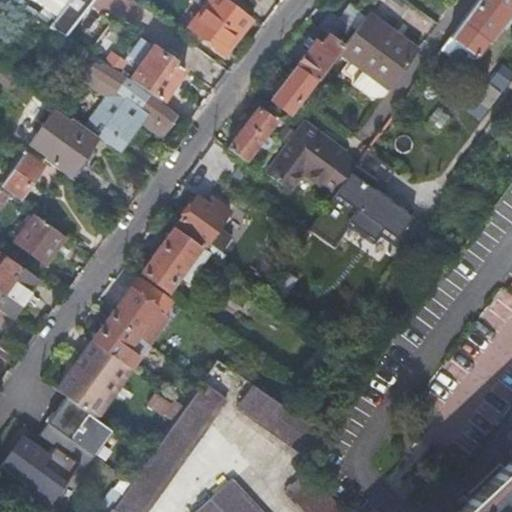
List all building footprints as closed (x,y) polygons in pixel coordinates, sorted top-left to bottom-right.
[(70,0),(59,15),(49,27),(62,35),(64,36),(92,0),(70,0)] [(234,29),(247,12),(248,12),(232,0),(213,0),(191,27),(224,52),(239,32),(234,29)] [(511,0),(477,0),(450,38),(476,58),(489,41),(490,41),(511,10),(511,0)] [(248,12),(247,12),(234,29),(239,32),(252,16),(252,15),(248,12)] [(354,34),(344,47),(341,51),(365,70),(390,89),(411,61),(416,53),(392,34),(393,32),(369,13),(368,15),(354,34)] [(329,36),(344,47),(354,34),(331,16),(320,29),(329,36)] [(316,43),(298,67),(318,81),(341,52),(341,51),(344,47),(329,36),(321,46),(316,43)] [(137,84),(162,101),(184,68),(141,38),(129,55),(134,66),(138,70),(131,80),(137,84)] [(476,58),(450,38),(442,48),(440,51),(466,71),(476,58)] [(137,84),(131,80),(84,52),(74,67),(87,75),(84,80),(108,96),(85,127),(98,137),(120,152),(142,122),(162,137),(178,115),(136,86),(137,84)] [(112,54),(106,63),(119,72),(125,63),(112,54)] [(16,77),(0,66),(0,82),(8,88),(16,77)] [(273,101),(290,113),(314,83),(297,69),(273,101)] [(390,89),(365,70),(354,85),(371,98),(384,97),(390,89)] [(511,73),(506,70),(492,89),(504,97),(511,86),(511,73)] [(475,83),(461,106),(480,118),(495,96),(475,83)] [(228,149),(244,161),(275,121),(259,108),(228,149)] [(70,178),(98,137),(85,127),(73,118),(70,123),(53,112),(32,144),(49,155),(46,160),(70,178)] [(336,193),(356,164),(343,155),(345,154),(304,126),(267,175),(289,190),(303,172),(322,185),(323,184),(336,193)] [(3,184),(21,197),(43,165),(25,153),(3,184)] [(378,179),(356,164),(336,193),(311,228),(333,244),(348,222),(374,240),(379,232),(393,242),(412,217),(411,215),(379,192),(372,187),(378,179)] [(385,185),(378,179),(372,187),(379,192),(385,185)] [(0,207),(9,194),(0,188),(0,207)] [(211,198),(206,205),(219,214),(223,207),(211,198)] [(223,207),(219,214),(206,205),(198,199),(178,226),(202,242),(200,245),(202,247),(221,261),(225,255),(221,253),(232,239),(218,229),(231,212),(223,207)] [(47,263),(67,236),(35,214),(16,241),(47,263)] [(393,242),(405,251),(424,225),(411,215),(412,217),(393,242)] [(200,245),(176,228),(143,273),(169,292),(202,247),(200,245)] [(0,310),(10,317),(38,278),(7,256),(0,250),(0,310)] [(151,305),(161,292),(141,277),(112,318),(138,336),(150,345),(169,318),(151,305)] [(399,419),(462,469),(511,403),(511,292),(502,285),(399,419)] [(127,351),(138,336),(112,318),(94,342),(128,367),(131,369),(138,360),(127,351)] [(57,391),(66,397),(92,416),(128,367),(94,342),(94,341),(57,391)] [(203,377),(223,388),(232,372),(212,360),(203,377)] [(128,367),(92,416),(97,420),(133,370),(131,369),(128,367)] [(146,511),(226,401),(201,384),(184,407),(176,418),(174,421),(149,457),(112,509),(109,511),(146,511)] [(291,412),(252,386),(237,408),(314,460),(329,437),(297,416),(291,412)] [(164,414),(174,421),(176,418),(184,407),(174,401),(171,405),(157,394),(148,406),(163,416),(164,414)] [(79,466),(86,470),(113,431),(97,420),(92,416),(66,397),(37,437),(56,450),(50,458),(23,438),(16,446),(16,447),(3,465),(29,484),(24,490),(49,508),(79,466)] [(511,511),(511,460),(456,511),(511,511)] [(346,511),(307,471),(306,470),(286,490),(291,496),(306,511),(346,511)] [(195,511),(261,511),(232,480),(195,511)]
